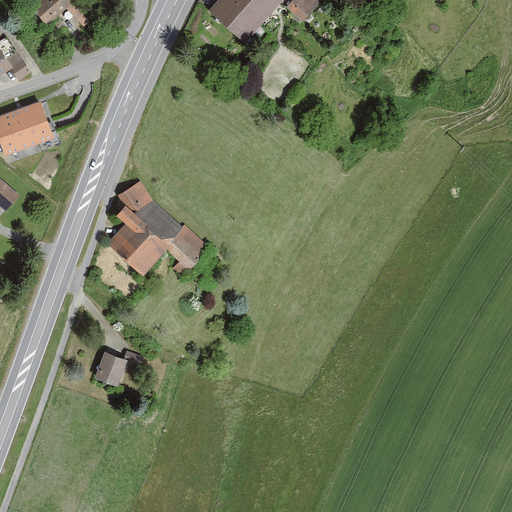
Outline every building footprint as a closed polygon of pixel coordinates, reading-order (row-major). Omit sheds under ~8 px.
[(66,0),(45,0),(34,10),(47,25),(67,8),(83,27),(93,18),(76,0),(75,0),(70,4),(66,0)] [(220,0),(210,13),(226,27),(225,29),(243,44),(280,0),(220,0)] [(315,0),(293,0),(287,8),(303,23),(320,4),(315,0)] [(28,74),(6,40),(0,44),(0,74),(12,67),(20,79),(28,74)] [(50,140),(36,100),(0,113),(0,149),(3,157),(50,140)] [(118,188),(116,193),(121,199),(132,208),(149,200),(138,178),(118,188)] [(0,184),(0,206),(5,211),(16,198),(0,184)] [(132,208),(121,199),(111,210),(123,221),(107,240),(139,269),(164,241),(185,260),(199,245),(149,200),(132,208)] [(140,361),(142,354),(128,350),(126,358),(140,361)] [(105,354),(95,380),(116,388),(126,362),(105,354)]
